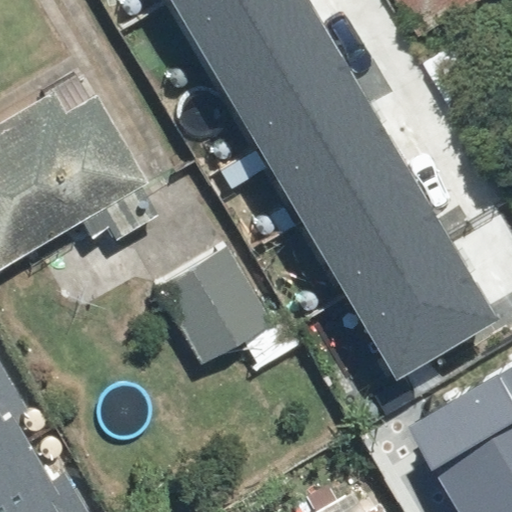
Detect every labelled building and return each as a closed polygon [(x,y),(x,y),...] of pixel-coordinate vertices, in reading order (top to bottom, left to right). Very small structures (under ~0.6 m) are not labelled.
[(486,296),(312,0),(181,0),(389,353),(486,296)] [(511,0),(411,0),(427,28),(474,0),(511,0)] [(415,54),(377,78),(431,163),(511,111),(511,94),(484,51),(434,83),(415,54)] [(52,83),(0,113),(0,260),(82,213),(92,229),(109,219),(116,231),(158,207),(140,178),(148,173),(97,85),(64,105),(52,83)] [(157,280),(202,356),(272,315),(227,239),(157,280)] [(0,341),(0,449),(32,431),(10,393),(25,385),(0,341)] [(511,511),(511,372),(410,433),(457,511),(511,511)] [(0,511),(98,511),(69,461),(54,469),(32,431),(0,449),(0,511)] [(391,511),(381,494),(372,499),(360,478),(301,511),(391,511)]
